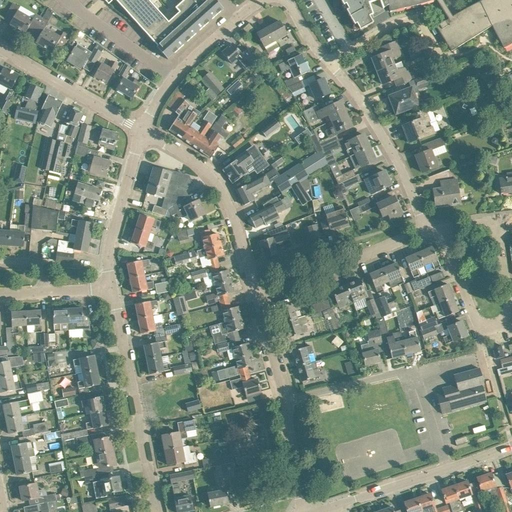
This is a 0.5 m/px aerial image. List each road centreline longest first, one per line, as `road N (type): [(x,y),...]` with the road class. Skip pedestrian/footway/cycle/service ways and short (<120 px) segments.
road 1 (residential): [(157,511),(111,288)]
road 2 (residential): [(255,293),(221,190),(191,159),(143,132)]
road 3 (residential): [(424,231),(394,158),(330,63)]
road 4 (residential): [(255,293),(424,231)]
road 5 (residential): [(260,0),(172,76),(143,132)]
road 6 (residential): [(143,132),(0,49)]
road 7 (residential): [(111,288),(115,226),(143,132)]
road 8 (residential): [(330,63),(414,19),(440,59)]
road 9 (residential): [(417,374),(285,400)]
road 10 (residential): [(478,324),(497,325),(509,314),(496,221)]
